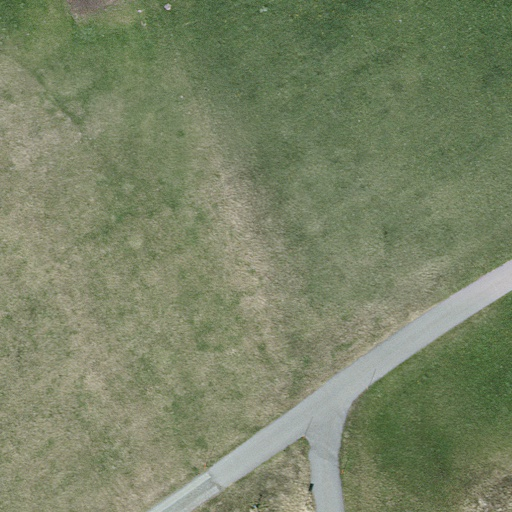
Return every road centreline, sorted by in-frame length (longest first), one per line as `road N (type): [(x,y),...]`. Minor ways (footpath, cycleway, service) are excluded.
road 1 (track): [(333,396),(511,290)]
road 2 (track): [(167,511),(333,396)]
